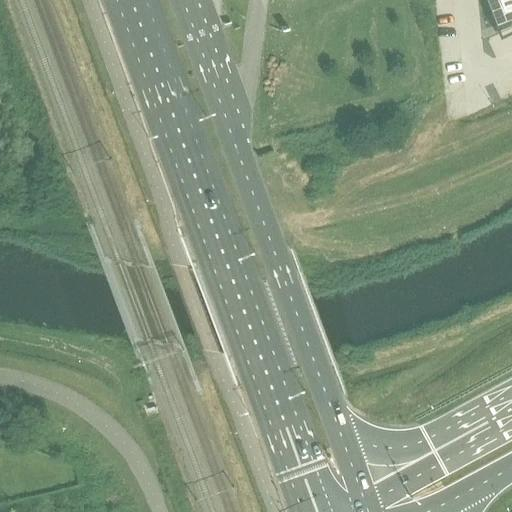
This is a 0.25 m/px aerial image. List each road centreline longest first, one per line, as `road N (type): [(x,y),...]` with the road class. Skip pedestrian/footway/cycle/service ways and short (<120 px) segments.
road 1 (primary): [(115,0),(298,511)]
road 2 (primary): [(356,480),(181,0)]
road 3 (unclassified): [(159,511),(134,457),(104,423),(66,398),(0,377)]
road 4 (motorway): [(511,409),(356,480)]
